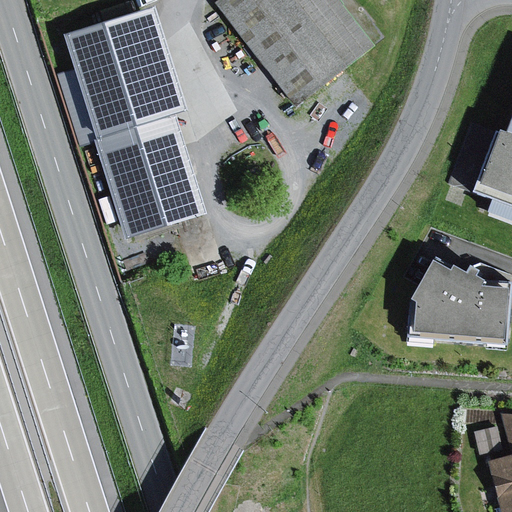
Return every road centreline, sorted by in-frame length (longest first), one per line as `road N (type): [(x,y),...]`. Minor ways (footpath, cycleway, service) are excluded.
road 1 (unclassified): [(458,0),(405,148),(179,511)]
road 2 (primary): [(3,0),(169,511)]
road 3 (motorway): [(88,511),(0,227)]
